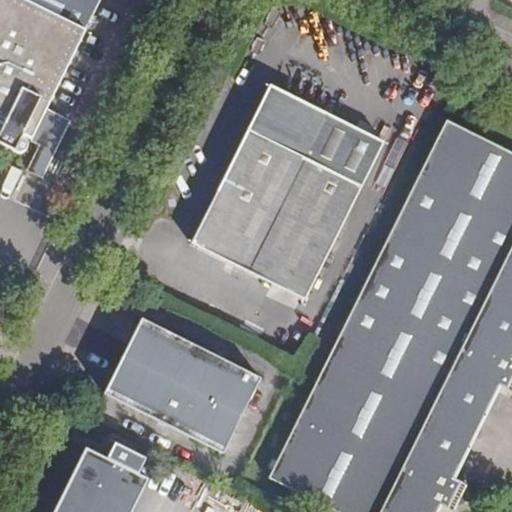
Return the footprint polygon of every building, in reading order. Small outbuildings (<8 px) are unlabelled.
[(44,148),(60,116),(48,110),(102,0),(0,0),(0,124),(4,127),(0,135),(0,144),(19,154),(28,151),(28,147),(25,142),(27,139),(40,145),(44,148)] [(383,144),(268,86),(189,244),(304,302),(383,144)] [(70,121),(60,116),(44,148),(40,145),(27,171),(41,178),(70,121)] [(413,183),(511,230),(511,155),(444,122),(413,183)] [(511,230),(413,183),(265,480),(329,511),(432,511),(436,506),(447,511),(449,511),(462,488),(448,481),(495,387),(509,393),(511,386),(511,363),(508,362),(511,353),(511,230)] [(129,297),(135,287),(124,281),(119,291),(129,297)] [(262,382),(143,322),(105,398),(224,458),(262,382)] [(120,511),(147,459),(117,444),(114,450),(109,461),(102,457),(86,449),(55,511),(120,511)] [(109,461),(114,450),(107,446),(102,457),(109,461)] [(272,452),(263,448),(258,459),(266,463),(272,452)]
